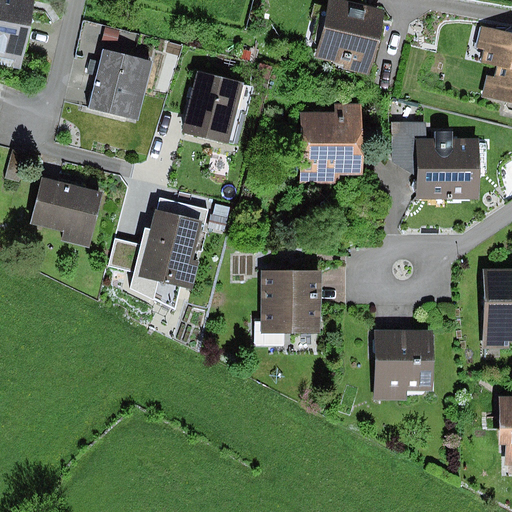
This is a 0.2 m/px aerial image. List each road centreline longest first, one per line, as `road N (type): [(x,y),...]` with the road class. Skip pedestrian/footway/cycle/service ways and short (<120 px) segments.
road 1 (residential): [(74,0),(39,146),(149,177)]
road 2 (residential): [(511,214),(453,253),(401,270)]
